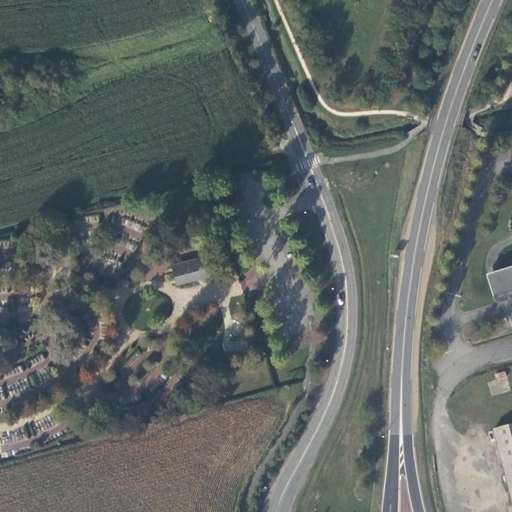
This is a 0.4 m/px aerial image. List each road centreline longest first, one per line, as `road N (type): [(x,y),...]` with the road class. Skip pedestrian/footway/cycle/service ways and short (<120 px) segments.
road 1 (tertiary): [(276,511),(336,382),(347,285),(335,232),(240,0)]
road 2 (primary): [(492,0),(426,188),(405,309),(399,414)]
